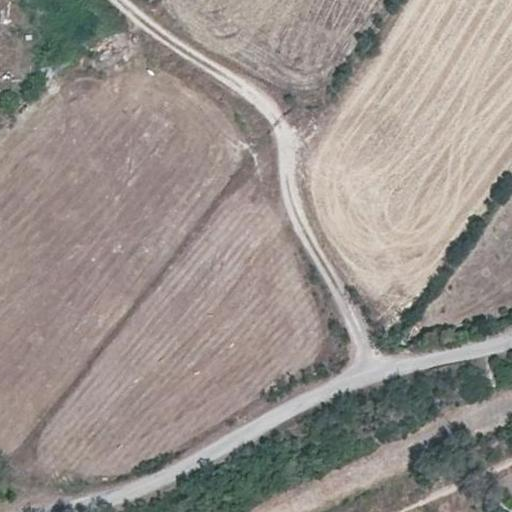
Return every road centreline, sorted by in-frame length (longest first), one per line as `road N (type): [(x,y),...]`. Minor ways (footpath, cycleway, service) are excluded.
road 1 (track): [(373,373),(295,210),(278,120),(119,0)]
road 2 (track): [(78,511),(373,373),(511,343)]
